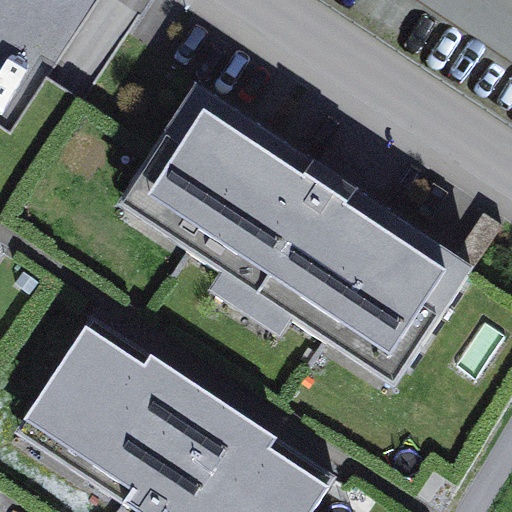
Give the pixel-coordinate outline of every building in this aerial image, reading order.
[(406,374),(473,273),(353,195),(315,170),(197,91),(130,192),(198,236),(187,254),(222,277),(292,323),(327,346),(338,329),(406,374)] [(328,151),(315,170),(353,195),(366,176),(328,151)] [(187,254),(198,236),(130,192),(119,209),(187,254)] [(456,256),(475,269),(503,227),(484,215),(456,256)] [(280,340),(292,323),(222,277),(211,295),(280,340)] [(314,511),(335,481),(223,407),(211,424),(194,413),(205,395),(93,321),(28,419),(97,464),(85,482),(131,511),(314,511)] [(395,391),(406,374),(338,329),(327,346),(395,391)] [(194,413),(211,424),(223,407),(205,395),(194,413)] [(85,482),(97,464),(28,419),(16,436),(85,482)]
